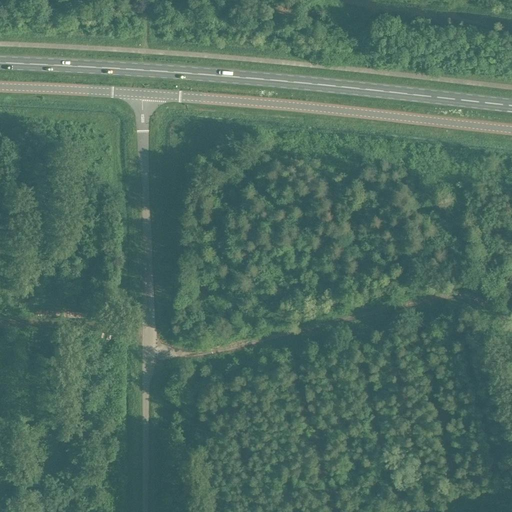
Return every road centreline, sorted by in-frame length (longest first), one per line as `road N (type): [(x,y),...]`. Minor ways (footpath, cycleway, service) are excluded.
road 1 (primary): [(511,106),(257,78),(0,63)]
road 2 (unclassified): [(145,511),(142,94)]
road 3 (unclassified): [(142,94),(511,130)]
road 4 (unclassified): [(0,86),(142,94)]
